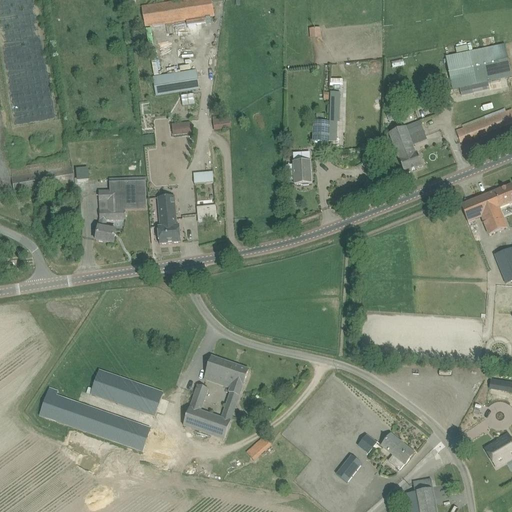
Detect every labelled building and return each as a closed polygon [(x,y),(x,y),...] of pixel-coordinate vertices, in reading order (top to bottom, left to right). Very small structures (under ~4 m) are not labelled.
[(184,0),(142,7),(145,28),(214,17),(211,0),(184,0)] [(310,39),(321,38),(320,28),(309,29),(310,39)] [(505,45),(445,58),(452,91),(511,78),(505,45)] [(157,95),(201,89),(198,70),(154,76),(157,95)] [(195,95),(183,95),(183,105),(196,104),(195,95)] [(12,178),(0,106),(0,196),(74,184),(71,168),(12,178)] [(511,110),(456,131),(461,143),(511,123),(511,110)] [(213,118),(215,131),(231,129),(229,116),(213,118)] [(338,123),(330,123),(314,122),(313,142),(329,143),(329,141),(337,141),(337,136),(338,123)] [(389,135),(401,164),(404,174),(422,167),(419,157),(417,154),(414,155),(408,139),(423,133),(419,122),(389,135)] [(191,134),(190,123),(172,126),(174,136),(191,134)] [(294,163),(295,185),(312,184),(311,162),(294,163)] [(150,186),(164,186),(164,172),(150,172),(150,186)] [(195,173),(195,184),(215,183),(214,172),(195,173)] [(106,221),(126,220),(126,211),(147,211),(146,182),(110,183),(110,191),(99,191),(99,204),(100,214),(100,221),(96,241),(114,245),(116,232),(105,230),(106,221)] [(511,204),(511,185),(496,193),(495,192),(461,206),(468,224),(483,218),(490,236),(507,229),(499,209),(511,204)] [(158,228),(159,235),(160,245),(181,243),(180,233),(179,226),(177,226),(174,197),(157,199),(160,228),(158,228)] [(216,206),(197,208),(198,223),(217,221),(216,206)] [(511,249),(494,257),(505,285),(511,282),(511,249)] [(211,357),(208,367),(204,379),(226,387),(234,365),(211,357)] [(228,393),(230,393),(240,397),(246,380),(249,370),(234,365),(226,387),(230,389),(228,393)] [(163,392),(102,371),(100,370),(90,396),(128,409),(145,416),(155,419),(155,418),(163,396),(163,395),(164,392),(163,392)] [(490,389),(511,392),(511,383),(492,381),(490,389)] [(224,440),(240,397),(230,393),(221,417),(202,410),(209,389),(198,385),(184,425),(224,440)] [(170,435),(151,428),(142,425),(57,395),(58,392),(50,389),(39,417),(142,453),(141,456),(147,458),(148,455),(161,460),(170,435)] [(391,435),(385,443),(381,448),(393,456),(389,462),(401,471),(405,466),(408,462),(415,454),(391,435)] [(498,442),(486,449),(497,468),(511,458),(511,442),(508,435),(497,441),(498,442)] [(367,436),(358,448),(368,455),(377,444),(367,436)] [(246,453),(254,462),(272,446),(264,437),(246,453)] [(351,456),(336,475),(347,484),(362,465),(351,456)] [(436,511),(431,480),(413,483),(414,494),(403,496),(405,511),(436,511)]
